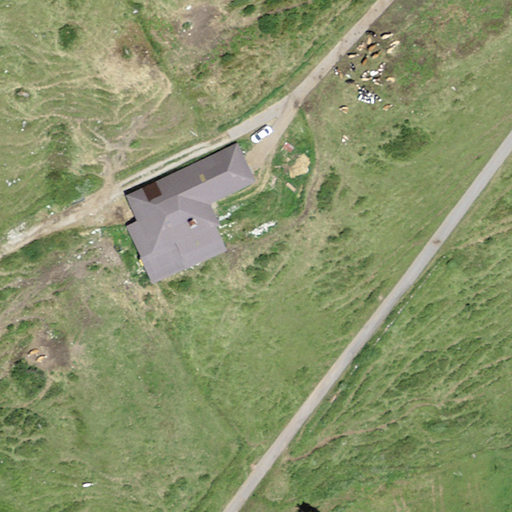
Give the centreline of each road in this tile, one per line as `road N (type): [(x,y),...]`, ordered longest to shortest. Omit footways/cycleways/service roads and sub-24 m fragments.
road 1 (unclassified): [(222,511),(511,134)]
road 2 (track): [(283,110),(0,250)]
road 3 (unclassified): [(379,0),(283,110)]
